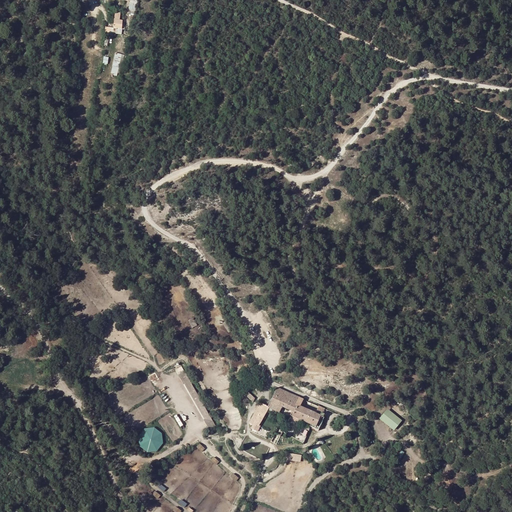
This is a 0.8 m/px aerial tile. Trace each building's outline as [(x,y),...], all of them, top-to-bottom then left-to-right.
[(133,3),(126,2),(124,10),(125,10),(132,12),(136,12),(136,7),(133,6),(133,3)] [(114,33),(123,33),(123,19),(121,19),(121,12),(114,12),(114,33)] [(148,180),(149,185),(153,183),(157,182),(156,177),(148,180)] [(214,427),(186,369),(180,372),(208,430),(214,427)] [(256,398),(244,388),(241,391),(253,401),(256,398)] [(277,388),(269,407),(279,412),(282,406),(292,411),(290,414),(311,424),(310,427),(319,431),(326,415),(323,414),(325,408),(319,405),(315,414),(302,408),(299,407),(302,399),(277,388)] [(253,427),(259,430),(261,425),(260,424),(269,407),(261,403),(251,422),(255,424),(253,427)] [(388,408),(380,418),(394,430),(403,420),(388,408)] [(138,436),(139,446),(147,452),(157,451),(163,443),(162,434),(154,427),(144,429),(138,436)] [(301,461),(303,454),(288,452),(287,459),(301,461)]
